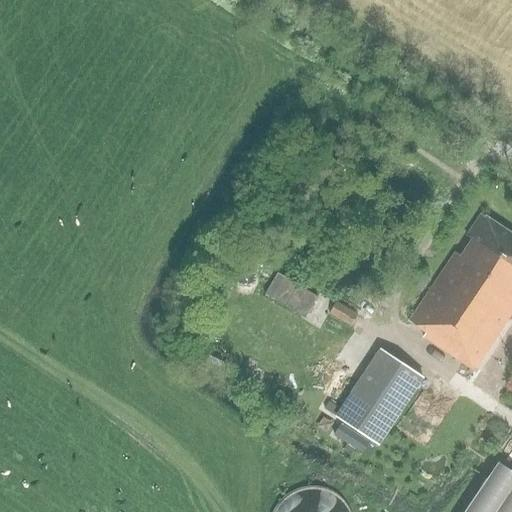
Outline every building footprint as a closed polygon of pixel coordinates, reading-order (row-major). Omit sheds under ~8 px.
[(454,253),(409,322),(425,333),(422,337),(472,370),(511,312),(511,235),(480,214),(466,236),(471,239),(460,257),(454,253)] [(277,273),(264,294),(303,317),(305,318),(317,298),(277,273)] [(358,316),(336,302),(329,314),(350,327),(358,316)] [(336,417),(378,445),(422,378),(380,350),(336,417)] [(211,358),(208,365),(220,370),(223,364),(211,358)] [(329,402),(324,409),(335,416),(339,409),(329,402)] [(511,511),(511,473),(497,464),(464,511),(511,511)] [(273,511),(350,511),(342,499),(328,490),(312,487),(296,490),(282,499),(273,511)]
